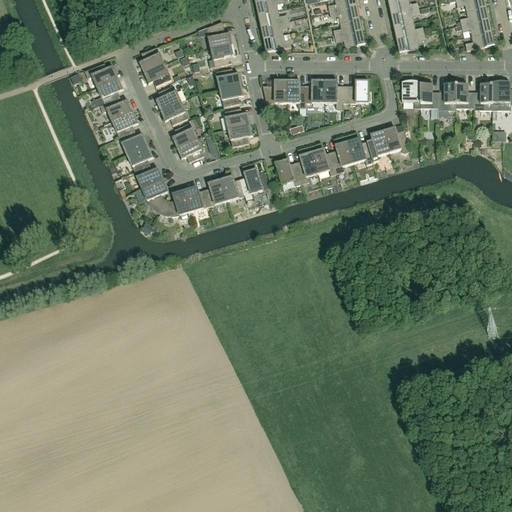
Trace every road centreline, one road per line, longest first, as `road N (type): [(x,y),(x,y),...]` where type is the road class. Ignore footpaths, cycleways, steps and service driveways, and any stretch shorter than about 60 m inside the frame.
road 1 (residential): [(267,157),(183,176),(170,165),(118,49),(239,10)]
road 2 (residential): [(267,157),(390,114),(385,65)]
road 3 (residential): [(385,65),(251,63)]
road 4 (residential): [(510,61),(385,65)]
